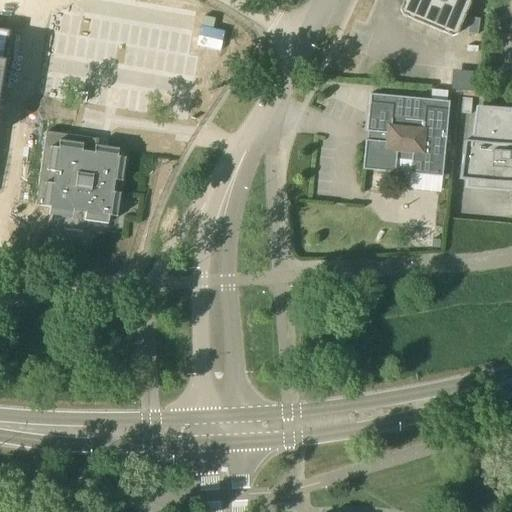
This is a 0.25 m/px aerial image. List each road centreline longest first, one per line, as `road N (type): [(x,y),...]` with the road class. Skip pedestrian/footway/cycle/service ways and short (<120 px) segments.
road 1 (unclassified): [(248,142),(206,221),(199,285),(202,378),(222,429)]
road 2 (tertiary): [(222,429),(349,418),(511,381)]
road 3 (unclassified): [(222,429),(234,374),(228,229),(248,142)]
road 4 (tertiary): [(222,429),(0,426)]
